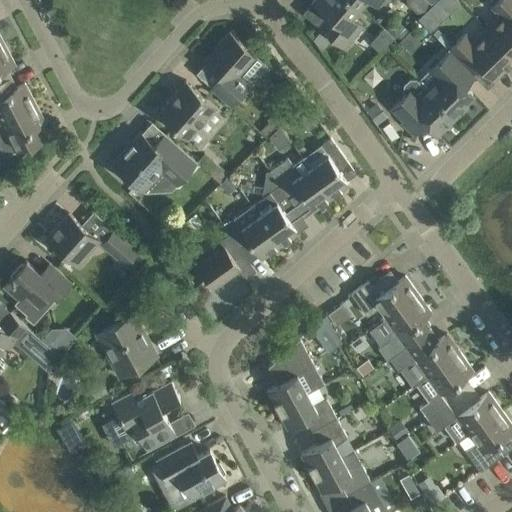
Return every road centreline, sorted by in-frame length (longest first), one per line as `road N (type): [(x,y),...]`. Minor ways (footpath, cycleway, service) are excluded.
road 1 (residential): [(291,511),(224,385),(216,349),(393,184)]
road 2 (residential): [(264,8),(202,13),(99,110),(80,107),(25,0)]
road 3 (residential): [(393,184),(264,8)]
road 4 (residential): [(511,346),(393,184)]
